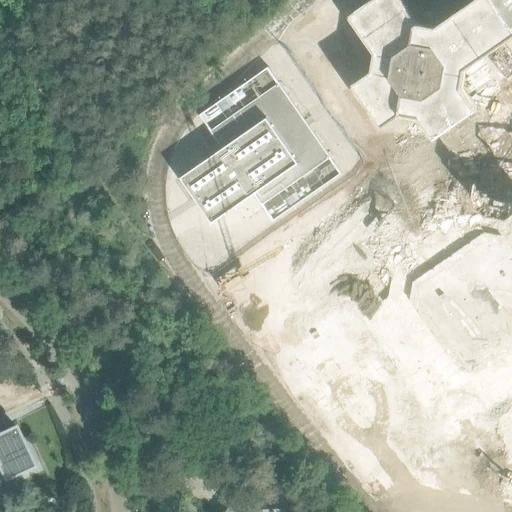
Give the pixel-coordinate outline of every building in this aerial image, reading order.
[(270,70),(259,79),(265,88),(277,80),(270,70)] [(279,83),(212,130),(224,148),(185,177),(214,220),(254,191),(263,204),(330,158),(279,83)] [(333,161),(322,169),(328,179),(340,171),(333,161)] [(32,465),(14,427),(0,433),(0,470),(4,478),(32,465)] [(285,511),(291,511),(291,493),(274,493),(274,509),(252,509),(237,498),(226,511),(285,511)]
